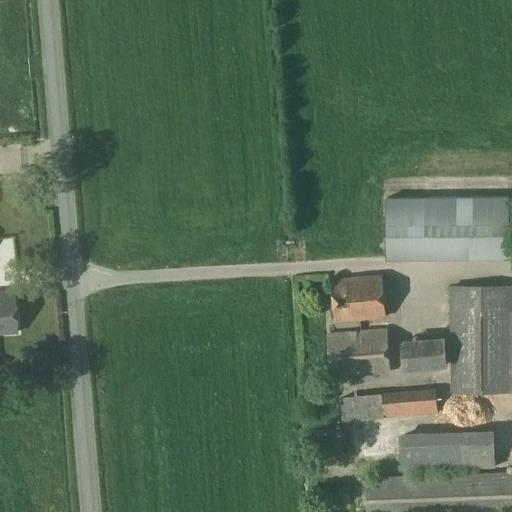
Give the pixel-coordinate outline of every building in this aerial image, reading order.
[(387,195),(387,255),(509,255),(509,195),(387,195)] [(336,321),(385,316),(381,276),(332,281),(336,321)] [(511,312),(510,313),(510,285),(450,287),(450,392),(511,391),(511,312)] [(0,332),(15,332),(12,290),(0,290),(0,332)] [(333,374),(388,370),(384,330),(330,334),(333,374)] [(403,370),(444,366),(442,339),(400,342),(403,370)] [(341,421),(384,417),(438,413),(435,387),(339,394),(341,421)] [(511,511),(511,475),(367,480),(367,511),(511,511)]
